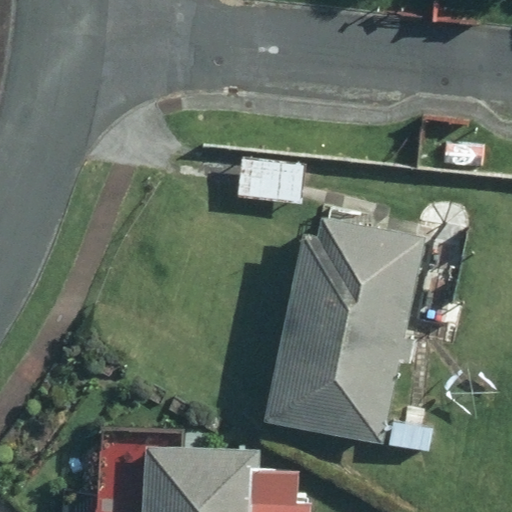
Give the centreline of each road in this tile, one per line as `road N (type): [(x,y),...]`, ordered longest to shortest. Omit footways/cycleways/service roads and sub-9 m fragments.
road 1 (residential): [(511,81),(64,24)]
road 2 (residential): [(0,249),(52,101),(64,24)]
